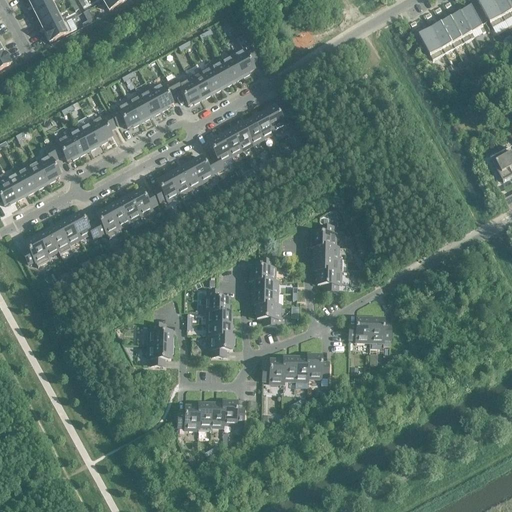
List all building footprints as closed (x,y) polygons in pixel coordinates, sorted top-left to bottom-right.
[(49,0),(38,0),(30,5),(35,14),(52,6),(49,0)] [(124,0),(106,0),(103,2),(109,12),(126,2),(124,0)] [(502,18),(492,0),(486,0),(479,4),(493,29),(505,22),(503,18),(502,18)] [(511,12),(511,13),(504,0),(492,0),(502,18),(503,18),(505,22),(511,18),(511,12)] [(52,6),(35,14),(39,24),(57,15),(52,6)] [(472,8),(460,14),(471,35),(472,34),(480,30),(483,35),(486,33),(472,8)] [(471,35),(460,14),(450,20),(461,40),(462,40),(465,45),(474,39),(472,34),(471,35)] [(57,15),(39,24),(44,33),(43,33),(44,34),(66,23),(66,22),(61,24),(57,15)] [(461,40),(450,20),(441,25),(452,45),(455,50),(465,45),(462,40),(461,40)] [(66,23),(44,34),(49,44),(71,33),(66,23)] [(452,45),(441,25),(431,30),(442,51),(443,50),(445,55),(455,50),(452,45)] [(442,51),(431,30),(419,37),(433,62),(445,55),(443,50),(442,51)] [(242,51),(231,57),(243,80),(244,80),(243,79),(249,76),(248,74),(254,71),(251,65),(257,62),(243,36),(242,37),(243,38),(237,41),(240,47),(242,51)] [(5,55),(0,57),(0,70),(10,65),(5,55)] [(243,80),(231,57),(220,63),(233,86),(231,83),(236,80),(238,82),(242,79),(243,80)] [(220,63),(210,69),(222,92),(222,91),(221,89),(226,86),(227,88),(232,85),(232,86),(233,86),(220,63)] [(210,69),(199,75),(212,97),(210,94),(215,92),(216,94),(221,91),(222,92),(210,69)] [(211,98),(212,97),(199,75),(189,80),(201,103),(200,100),(205,97),(206,99),(211,97),(211,98)] [(371,88),(366,77),(360,80),(366,91),(371,88)] [(201,103),(189,80),(177,87),(174,81),(168,85),(174,96),(180,93),(188,107),(193,104),(194,106),(200,102),(201,103)] [(169,99),(174,96),(168,85),(162,88),(161,85),(149,92),(161,115),(162,114),(161,113),(168,110),(167,108),(172,105),(169,99)] [(161,115),(149,92),(139,98),(151,120),(150,117),(155,115),(156,116),(161,114),(161,115)] [(151,120),(139,98),(128,103),(140,126),(141,126),(139,123),(144,120),(145,122),(150,120),(151,120)] [(140,126),(128,103),(116,110),(117,112),(111,115),(118,127),(124,124),(127,130),(132,127),(133,129),(140,125),(140,126)] [(261,112),(267,124),(273,135),(285,129),(284,126),(290,123),(283,111),(277,114),(274,109),(269,111),(268,110),(262,113),(261,112)] [(251,118),(250,118),(263,141),(273,135),(267,124),(261,112),(261,113),(256,116),(257,118),(252,121),(251,118)] [(101,118),(89,125),(101,148),(101,147),(107,143),(106,141),(111,138),(108,133),(114,129),(108,117),(102,121),(101,118)] [(240,124),(252,147),(263,141),(250,118),(250,119),(246,122),(247,124),(242,126),(240,124)] [(230,129),(229,130),(242,152),(252,147),(240,124),(239,124),(240,125),(235,128),(236,129),(231,132),(230,129)] [(101,148),(89,125),(78,131),(90,153),(91,153),(90,152),(95,150),(94,148),(99,145),(101,148)] [(219,135),(231,158),(242,152),(229,130),(229,131),(225,133),(226,135),(221,138),(219,135)] [(90,154),(90,153),(78,131),(67,136),(80,159),(80,158),(85,155),(84,154),(89,151),(90,154)] [(299,134),(293,137),(297,143),(302,140),(299,134)] [(220,164),(231,158),(219,135),(218,136),(219,136),(213,140),(214,142),(208,145),(216,158),(210,161),(217,173),(223,170),(220,164)] [(80,159),(67,136),(55,143),(57,145),(51,148),(58,160),(63,157),(66,163),(72,160),(73,162),(79,158),(80,159)] [(302,140),(296,144),(303,157),(310,153),(302,140)] [(48,157),(37,164),(49,186),(49,185),(55,182),(54,180),(59,177),(52,163),(58,160),(51,148),(45,152),(48,157)] [(511,150),(502,156),(511,174),(511,150)] [(511,179),(511,174),(502,156),(491,162),(493,165),(498,175),(498,174),(503,184),(510,180),(511,179)] [(189,163),(188,162),(188,163),(200,185),(212,179),(211,176),(217,173),(210,161),(204,165),(201,159),(196,162),(195,160),(189,163)] [(178,168),(177,168),(190,191),(200,185),(188,163),(187,163),(188,164),(183,166),(184,168),(179,171),(178,168)] [(49,186),(37,164),(26,169),(38,192),(39,192),(38,191),(43,188),(42,186),(47,184),(49,186)] [(167,174),(179,197),(190,191),(177,168),(177,169),(172,172),(174,174),(169,177),(167,174)] [(38,192),(26,169),(15,175),(28,198),(28,197),(33,194),(32,192),(37,189),(38,192)] [(167,203),(179,197),(167,174),(166,174),(167,175),(161,179),(162,180),(156,183),(159,189),(153,192),(160,204),(166,201),(167,203)] [(28,198),(15,175),(5,181),(17,204),(18,203),(17,203),(22,200),(21,198),(26,195),(28,198)] [(17,204),(5,181),(2,176),(0,176),(0,201),(1,202),(4,207),(9,204),(10,206),(17,203),(17,204)] [(128,195),(127,196),(140,218),(152,212),(150,209),(156,206),(150,194),(144,198),(141,192),(135,195),(134,193),(128,196),(128,195)] [(117,201),(129,224),(140,218),(127,196),(128,199),(123,201),(122,199),(117,202),(117,201)] [(106,207),(121,234),(119,230),(129,224),(117,201),(116,202),(118,204),(113,207),(112,205),(107,208),(106,207)] [(99,222),(93,225),(100,237),(105,234),(109,241),(110,240),(109,239),(120,233),(120,234),(121,234),(106,207),(106,208),(100,212),(101,214),(96,216),(99,222)] [(67,218),(67,219),(79,241),(90,235),(93,241),(100,237),(93,225),(88,228),(80,215),(75,218),(74,216),(67,219),(67,218)] [(56,224),(71,251),(69,247),(79,241),(67,219),(66,219),(68,221),(63,224),(62,222),(57,225),(56,224)] [(46,230),(60,257),(61,257),(60,255),(69,250),(70,252),(71,251),(56,224),(56,225),(57,227),(52,230),(51,228),(46,231),(46,230)] [(309,249),(338,250),(338,249),(335,249),(335,236),(332,236),(332,229),(319,229),(319,235),(312,235),(312,241),(310,241),(310,249),(309,249)] [(35,236),(50,263),(48,258),(58,253),(60,257),(46,230),(45,230),(47,233),(42,236),(41,234),(36,237),(35,236)] [(34,263),(36,267),(38,269),(39,269),(38,268),(48,262),(49,263),(50,263),(35,236),(35,237),(29,240),(30,242),(24,245),(28,251),(22,254),(28,266),(34,263)] [(337,261),(338,250),(309,249),(313,249),(313,255),(315,255),(315,261),(312,261),(342,262),(342,261),(337,261)] [(342,262),(312,261),(313,261),(313,267),(314,267),(314,273),(342,274),(342,273),(341,273),(341,262),(342,262)] [(248,283),(277,283),(274,283),(274,270),(272,270),(272,263),(258,263),(258,269),(252,269),(251,275),(249,275),(249,282),(248,282),(248,283)] [(342,274),(314,273),(315,273),(315,281),(317,281),(317,287),(324,287),(323,294),(337,294),(337,287),(340,287),(340,274),(342,274)] [(251,295),(277,295),(277,283),(248,283),(253,283),(252,289),(254,289),(254,295),(251,294),(251,295)] [(50,289),(43,293),(41,294),(45,300),(54,295),(50,289)] [(230,315),(230,314),(229,314),(229,307),(227,307),(227,301),(220,301),(221,294),(207,294),(207,300),(204,300),(204,314),(230,315)] [(254,307),(279,308),(279,307),(276,307),(277,295),(251,295),(252,295),(252,301),(254,301),(254,307)] [(254,307),(255,307),(254,314),(257,314),(256,321),(263,321),(263,328),(276,328),(276,321),(279,321),(279,308),(254,307)] [(204,314),(207,314),(207,326),(233,327),(233,326),(231,326),(231,321),(230,321),(230,315),(204,314)] [(369,318),(369,319),(362,319),(362,321),(356,321),(356,328),(349,327),(349,341),(356,341),(355,344),(369,344),(370,318),(369,318)] [(370,319),(370,318),(369,344),(383,344),(383,342),(390,342),(390,328),(383,328),(383,322),(377,322),(377,319),(370,319)] [(233,327),(207,326),(206,338),(235,339),(235,338),(231,338),(231,333),(229,333),(229,327),(233,327)] [(151,327),(151,334),(148,334),(148,347),(174,348),(173,348),(173,340),(171,340),(171,334),(164,334),(165,327),(151,327)] [(206,338),(209,339),(209,352),(212,352),(212,359),(225,359),(225,352),(232,352),(232,346),(234,346),(234,339),(235,339),(206,338)] [(148,347),(148,361),(150,361),(150,368),(164,368),(164,361),(170,362),(170,355),(173,355),(173,348),(174,348),(148,347)] [(295,357),(295,383),(307,383),(308,354),(307,354),(307,359),(301,359),(301,360),(296,360),(296,357),(295,357)] [(308,354),(307,383),(307,380),(321,381),(321,378),(327,378),(328,365),(321,365),(321,358),(315,358),(315,356),(308,355),(308,354)] [(283,360),(283,386),(283,383),(295,383),(295,357),(295,359),(289,358),(289,360),(283,360)] [(269,383),(269,385),(283,386),(283,360),(283,361),(276,361),(276,363),(270,363),(269,369),(263,369),(262,383),(269,383)] [(211,429),(222,430),(223,401),(222,401),(222,405),(217,405),(217,407),(211,407),(211,404),(211,403),(210,434),(211,429)] [(223,402),(223,401),(222,430),(223,430),(223,427),(236,427),(236,424),(243,424),(243,411),(236,411),(236,404),(230,404),(230,402),(223,402)] [(211,403),(210,403),(210,405),(205,405),(205,406),(199,406),(198,434),(199,434),(199,433),(209,433),(209,434),(210,434),(211,403)] [(199,406),(198,406),(198,407),(191,407),(191,409),(185,409),(185,416),(178,415),(178,429),(184,429),(184,432),(198,432),(198,434),(199,406)]
